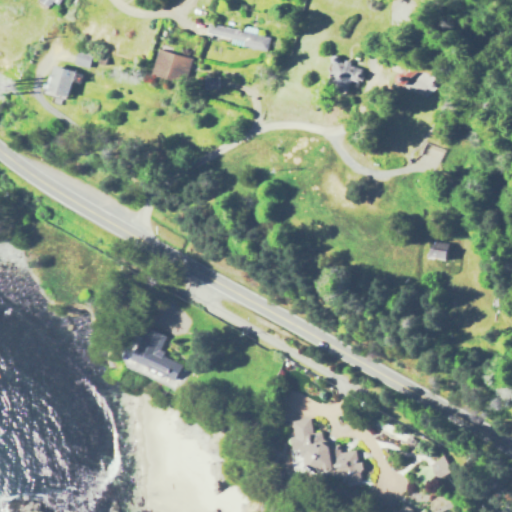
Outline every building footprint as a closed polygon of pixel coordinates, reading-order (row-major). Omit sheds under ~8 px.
[(271,38),(210,22),(207,34),(268,50),(271,38)] [(191,56),(156,50),(152,77),(187,82),(191,56)] [(76,65),(90,64),(90,52),(75,52),(76,65)] [(71,99),(79,71),(55,65),(48,92),(71,99)] [(159,354),(158,356),(139,348),(134,361),(178,380),(184,364),(159,354)] [(293,420),(295,433),(293,441),(295,450),(306,448),(309,465),(335,470),(339,470),(341,479),(362,476),(362,473),(359,450),(358,450),(323,443),(321,433),(313,431),(311,417),(293,420)] [(450,472),(444,457),(429,463),(436,478),(450,472)]
